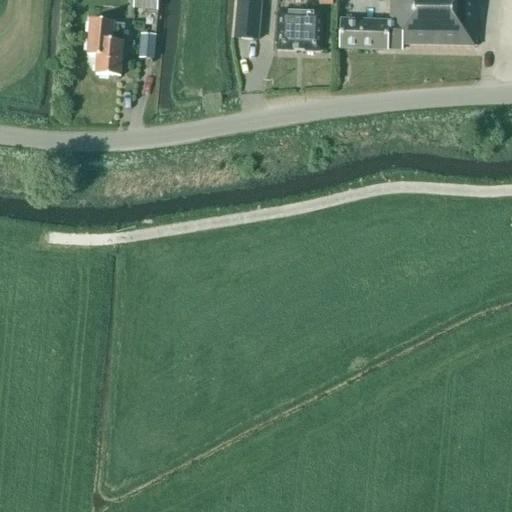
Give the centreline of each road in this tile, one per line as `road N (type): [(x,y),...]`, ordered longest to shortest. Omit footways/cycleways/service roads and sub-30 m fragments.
road 1 (tertiary): [(511,95),(321,110),(136,139),(0,135)]
road 2 (unknown): [(511,194),(412,185),(163,237),(78,238)]
